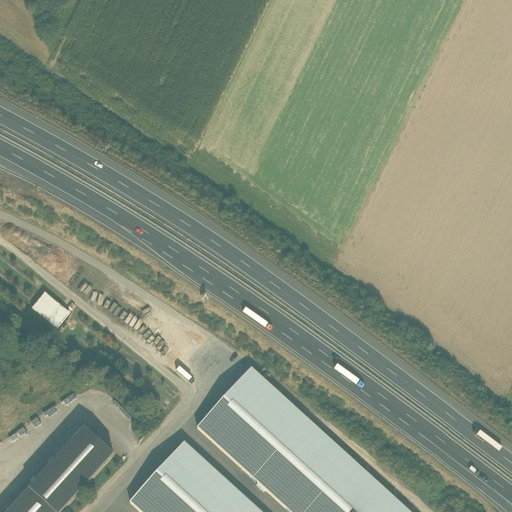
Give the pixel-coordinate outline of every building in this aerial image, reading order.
[(32,310),(57,330),(70,315),(45,294),(32,310)] [(197,429),(287,511),(406,511),(250,370),(197,429)] [(84,430),(28,491),(51,511),(63,511),(113,457),(84,430)] [(128,503),(138,511),(258,511),(183,443),(128,503)] [(51,511),(28,491),(8,511),(51,511)]
